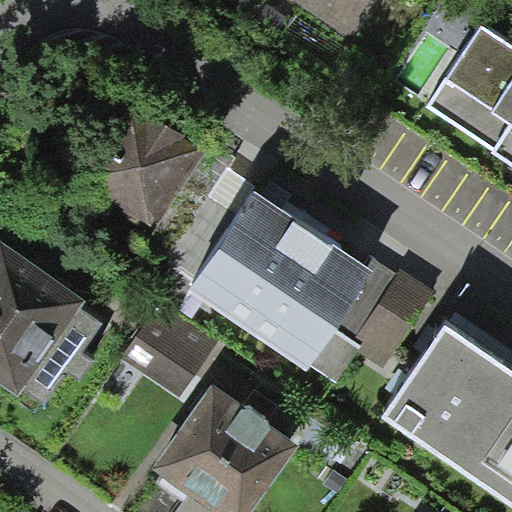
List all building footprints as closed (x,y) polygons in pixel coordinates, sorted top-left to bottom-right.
[(319,0),(348,17),(357,0),(319,0)] [(427,108),(511,158),(511,33),(483,16),(427,108)] [(83,169),(152,215),(205,135),(135,89),(83,169)] [(326,312),(376,345),(423,275),(370,239),(366,245),(251,169),(185,268),(304,346),(326,312)] [(106,306),(82,289),(87,282),(2,220),(0,223),(0,373),(15,385),(21,376),(46,395),(68,365),(77,371),(100,341),(87,331),(106,306)] [(130,353),(181,389),(218,336),(167,301),(130,353)] [(388,404),(511,493),(511,366),(449,321),(388,404)] [(243,507),(296,429),(212,372),(159,450),(243,507)]
